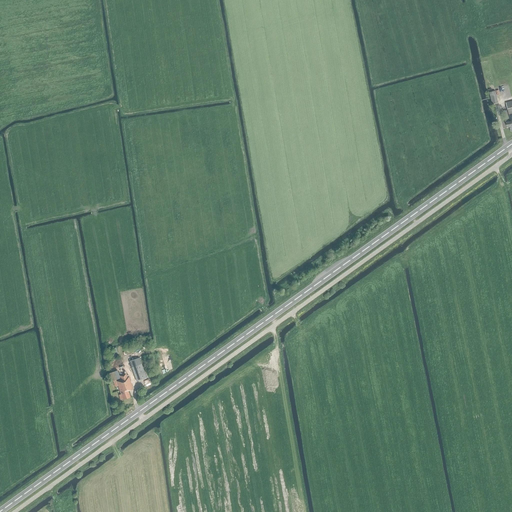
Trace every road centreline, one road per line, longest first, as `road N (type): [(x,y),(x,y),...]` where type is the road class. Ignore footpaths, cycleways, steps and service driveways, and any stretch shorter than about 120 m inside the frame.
road 1 (primary): [(139,411),(511,144)]
road 2 (unclassified): [(143,419),(511,154)]
road 3 (primary): [(0,511),(139,411)]
road 4 (unclassified): [(14,511),(143,419)]
